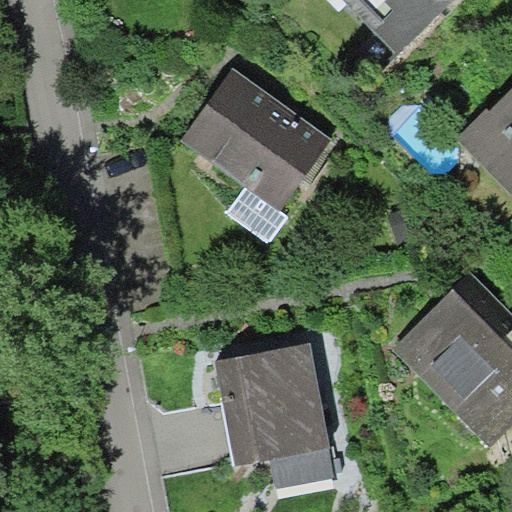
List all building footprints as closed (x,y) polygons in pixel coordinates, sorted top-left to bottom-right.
[(459,0),(343,0),(403,58),(459,0)] [(343,150),(230,71),(179,144),(292,223),(343,150)] [(511,96),(466,142),(511,187),(511,96)] [(511,458),(511,326),(468,283),(397,355),(507,463),(511,458)] [(316,351),(250,363),(275,492),(341,479),(316,351)]
